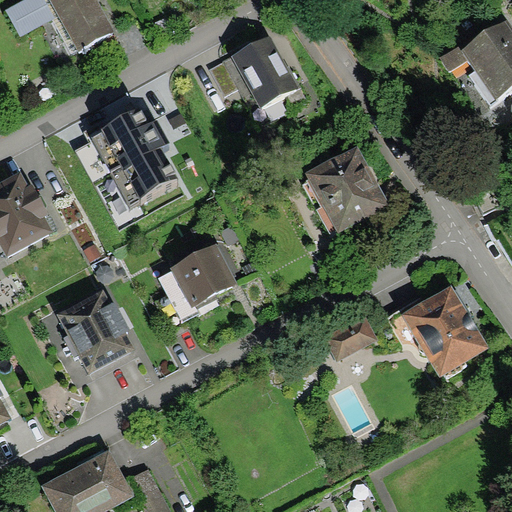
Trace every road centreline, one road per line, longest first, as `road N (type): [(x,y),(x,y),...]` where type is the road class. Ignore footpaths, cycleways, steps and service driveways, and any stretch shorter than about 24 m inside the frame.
road 1 (residential): [(0,479),(458,234)]
road 2 (residential): [(272,0),(0,149)]
road 3 (residential): [(294,0),(458,234)]
